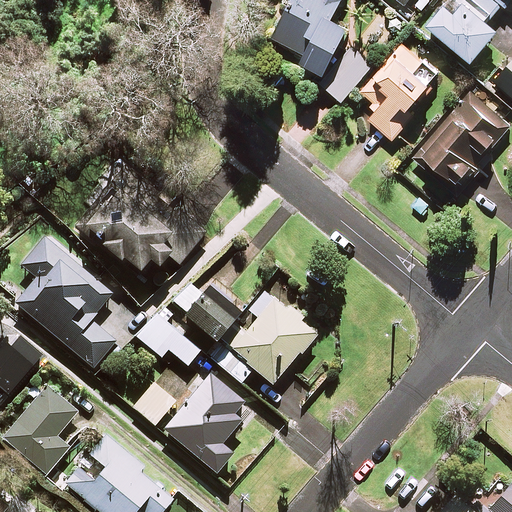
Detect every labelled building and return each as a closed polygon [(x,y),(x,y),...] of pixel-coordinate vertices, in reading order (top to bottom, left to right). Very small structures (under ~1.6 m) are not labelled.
[(288,0),(268,37),(298,53),(295,59),(307,66),(304,69),(338,100),(373,62),(342,34),(346,26),(330,18),(339,0),(288,0)] [(486,21),(500,4),(505,9),(511,0),(445,0),(426,23),(469,60),(495,28),(486,21)] [(435,73),(402,44),(361,91),(374,103),(364,114),(392,138),(410,118),(401,111),(435,73)] [(511,55),(491,78),(511,97),(511,55)] [(508,123),(469,91),(412,158),(455,194),(477,167),(473,164),(508,123)] [(179,265),(204,232),(126,173),(101,205),(97,202),(77,229),(135,274),(146,260),(156,267),(166,255),(179,265)] [(199,295),(187,285),(172,302),(184,313),(182,315),(212,343),(242,310),(211,282),(199,295)] [(226,349),(270,385),(297,353),(300,355),(315,336),(298,322),(302,317),(286,304),(290,299),(277,288),(269,297),(262,292),(247,311),(252,316),(226,349)] [(169,317),(161,309),(136,336),(159,358),(167,349),(185,366),(197,353),(164,322),(169,317)] [(0,396),(36,352),(10,331),(0,343),(0,396)] [(242,403),(208,374),(162,430),(215,474),(231,454),(220,444),(240,420),(232,414),(242,403)] [(173,402),(152,384),(132,408),(154,426),(173,402)] [(76,412),(45,387),(2,438),(45,475),(68,448),(55,437),(76,412)] [(106,438),(66,486),(97,511),(159,511),(173,496),(155,481),(152,484),(137,472),(141,467),(106,438)] [(511,511),(511,490),(505,484),(484,509),(474,500),(464,511),(511,511)]
